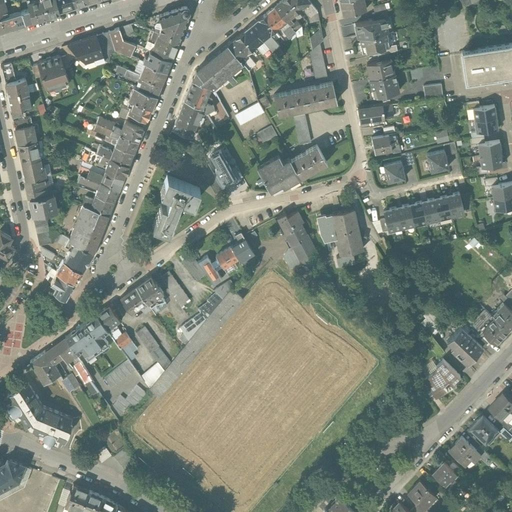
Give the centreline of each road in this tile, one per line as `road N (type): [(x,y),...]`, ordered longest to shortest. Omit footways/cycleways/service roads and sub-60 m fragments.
road 1 (residential): [(134,270),(228,210),(303,199),(358,178)]
road 2 (residential): [(0,107),(28,255),(0,309)]
road 3 (residential): [(189,55),(113,249)]
road 4 (residential): [(358,178),(327,0)]
road 5 (residential): [(156,511),(96,478),(0,443)]
road 6 (residential): [(302,511),(354,465),(446,424)]
road 7 (tertiary): [(153,0),(0,48)]
